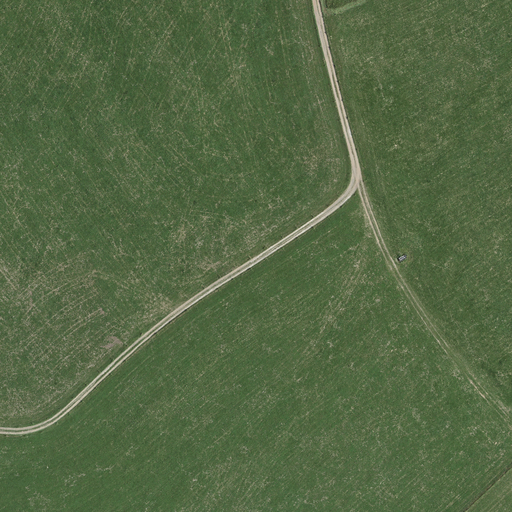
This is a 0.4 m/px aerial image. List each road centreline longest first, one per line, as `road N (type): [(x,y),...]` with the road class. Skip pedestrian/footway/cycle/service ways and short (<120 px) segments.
road 1 (track): [(0,430),(51,420),(197,294),(353,189),(354,159),(317,0)]
road 2 (track): [(355,174),(409,295),(500,413)]
